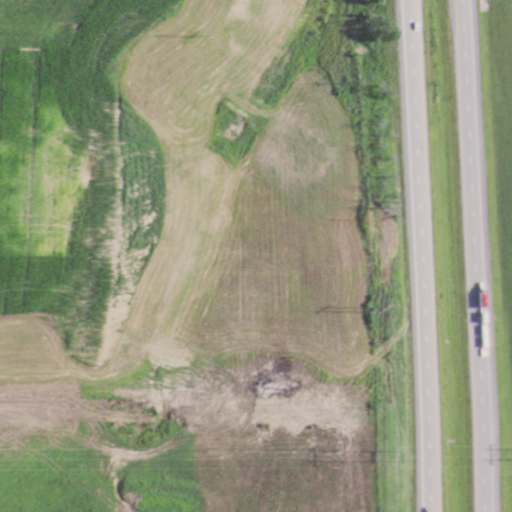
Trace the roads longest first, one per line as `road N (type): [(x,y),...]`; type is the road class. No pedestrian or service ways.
road 1 (trunk): [(494,511),(488,300),(460,0)]
road 2 (trunk): [(405,0),(432,511)]
